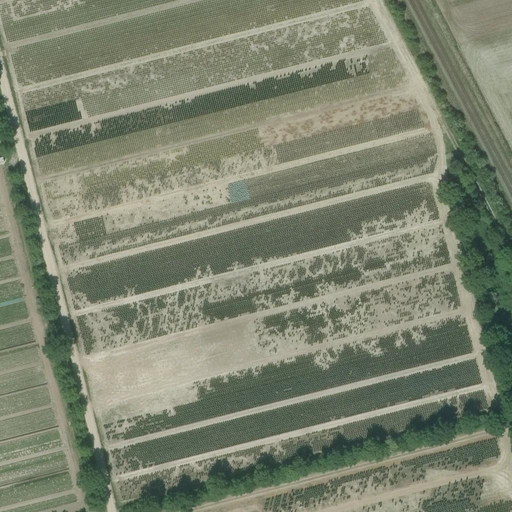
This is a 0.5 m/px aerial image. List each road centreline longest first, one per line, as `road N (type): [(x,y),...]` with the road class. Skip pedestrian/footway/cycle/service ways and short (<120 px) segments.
road 1 (track): [(0,71),(112,511)]
road 2 (track): [(380,0),(511,246)]
road 3 (track): [(459,145),(458,172),(487,253),(511,367)]
